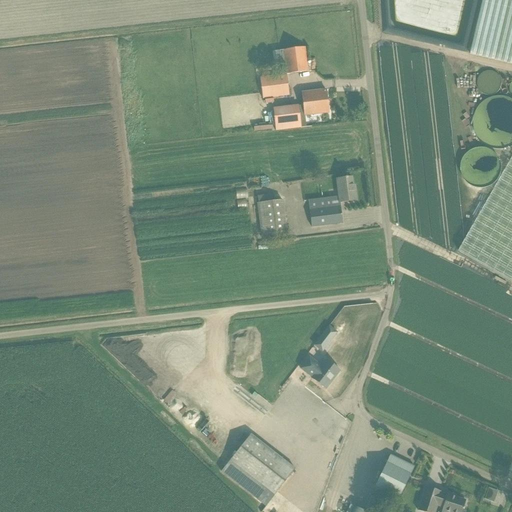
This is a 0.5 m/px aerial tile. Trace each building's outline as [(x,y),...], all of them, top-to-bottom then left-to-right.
[(396,0),(396,17),(418,23),(418,11),(426,7),(430,7),(429,0),(396,0)] [(511,0),(482,0),(469,54),(511,64),(511,0)] [(263,99),(279,97),(289,95),(286,75),(308,72),(305,47),(279,50),(283,75),(260,77),(263,99)] [(304,116),(328,113),(326,90),(301,93),(304,116)] [(301,128),(298,105),(273,108),(275,131),(301,128)] [(498,123),(502,123),(502,134),(511,133),(511,108),(510,109),(510,112),(498,113),(498,123)] [(511,281),(511,159),(459,251),(511,281)] [(312,227),(332,225),(342,223),(340,203),(356,200),(355,191),(353,192),(351,178),(347,178),(347,177),(345,178),(345,179),(342,179),(336,180),(338,197),(309,200),(312,227)] [(242,199),(243,208),(253,206),(251,197),(242,199)] [(282,200),(257,203),(261,235),(286,232),(282,200)] [(322,353),(338,333),(329,326),(313,346),(322,353)] [(300,369),(309,376),(312,378),(311,379),(317,384),(325,390),(331,382),(329,381),(338,370),(326,360),(321,366),(309,357),(300,369)] [(186,417),(195,408),(189,402),(180,411),(186,417)] [(265,507),(274,496),(295,469),(250,435),(221,472),(265,507)] [(398,499),(414,467),(390,455),(374,487),(398,499)] [(425,487),(417,511),(419,511),(434,511),(437,506),(443,508),(442,511),(444,511),(461,511),(462,511),(463,511),(464,507),(463,507),(465,501),(455,498),(456,496),(447,493),(447,495),(441,493),(441,492),(425,487)]
